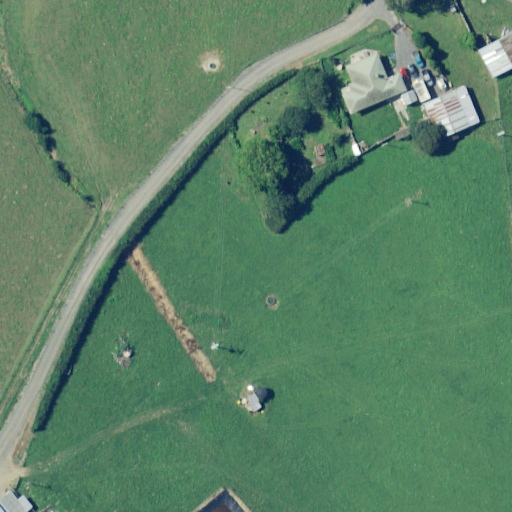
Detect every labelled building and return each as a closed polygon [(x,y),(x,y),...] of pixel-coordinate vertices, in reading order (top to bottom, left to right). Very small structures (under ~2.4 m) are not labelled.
[(511,67),(511,32),(477,51),(491,78),(511,67)] [(386,79),(376,54),(344,67),(351,85),(338,90),(348,114),(405,91),(398,74),(386,79)] [(478,122),(463,88),(422,105),(437,140),(478,122)] [(412,91),(399,96),(403,106),(416,101),(412,91)] [(410,134),(403,122),(390,129),(396,141),(410,134)] [(507,227),(497,228),(500,256),(510,255),(507,227)] [(16,501),(9,493),(0,499),(0,511),(26,511),(32,508),(22,496),(16,501)]
